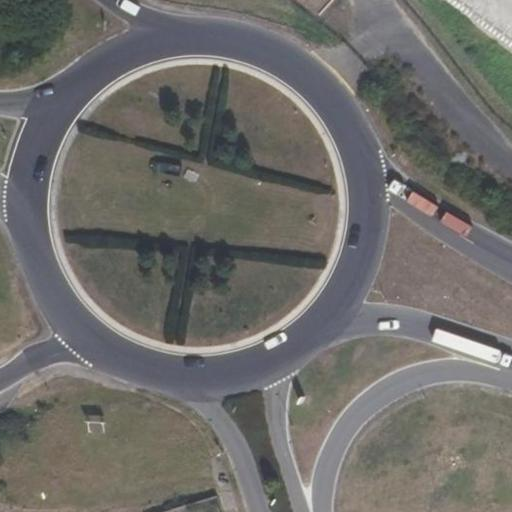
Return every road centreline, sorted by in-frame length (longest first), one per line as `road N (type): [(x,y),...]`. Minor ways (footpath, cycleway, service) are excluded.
road 1 (primary): [(313,511),(316,475),(370,399),(438,369),(511,362)]
road 2 (primary): [(351,153),(329,110),(296,75),(254,51),(207,39),(159,41)]
road 3 (primary): [(316,321),(397,321),(511,353)]
road 4 (primary): [(511,265),(431,216),(351,153)]
road 5 (primary): [(316,321),(356,242),(351,153)]
road 6 (unclassified): [(307,511),(259,362)]
road 7 (primary): [(20,208),(38,282),(86,341)]
road 8 (unclassified): [(196,377),(225,420),(259,511)]
road 9 (primary): [(159,41),(81,78),(52,110)]
